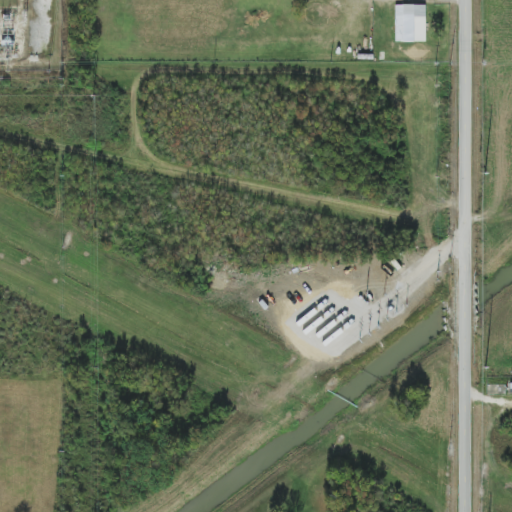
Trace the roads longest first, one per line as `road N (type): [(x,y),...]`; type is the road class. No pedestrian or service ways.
road 1 (residential): [(466,278),(466,0)]
road 2 (residential): [(467,511),(465,329)]
